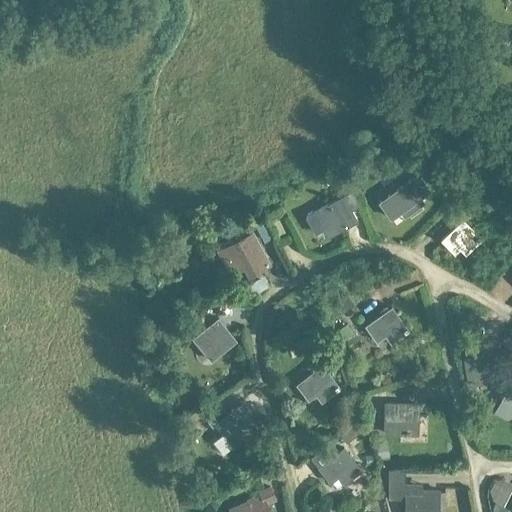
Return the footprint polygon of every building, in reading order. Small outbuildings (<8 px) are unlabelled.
[(355,165),(346,169),(356,194),(366,191),(355,165)] [(414,176),(380,194),(390,215),(425,198),(414,176)] [(345,196),(307,217),(316,233),(331,225),(335,233),(358,221),(345,196)] [(440,214),(433,221),(441,229),(455,215),(447,207),(440,214)] [(264,239),(272,235),(263,217),(254,222),(264,239)] [(464,221),(444,241),(456,253),(465,244),(471,250),(482,240),(464,221)] [(230,244),(217,250),(231,277),(247,268),(249,273),(269,262),(256,238),(233,250),(230,244)] [(337,304),(343,312),(353,305),(346,296),(337,304)] [(391,307),(365,326),(376,342),(392,331),(397,338),(408,330),(391,307)] [(196,313),(195,315),(189,319),(188,320),(194,328),(203,321),(196,313)] [(218,317),(193,337),(204,351),(218,340),(224,348),(235,339),(218,317)] [(350,326),(341,333),(347,341),(355,334),(350,326)] [(327,349),(318,356),(324,364),(333,357),(327,349)] [(321,365),(296,384),(308,399),(322,390),(328,396),(339,388),(321,365)] [(511,379),(495,370),(490,380),(508,391),(496,412),(511,421),(511,379)] [(444,385),(422,386),(422,394),(445,393),(444,385)] [(387,403),(386,433),(417,434),(418,404),(387,403)] [(241,404),(216,424),(233,446),(258,426),(241,404)] [(197,410),(187,417),(191,422),(200,416),(197,410)] [(348,430),(340,436),(347,444),(354,438),(348,430)] [(387,439),(376,440),(379,458),(389,457),(387,439)] [(343,448),(317,468),(329,483),(344,472),(350,479),(360,470),(343,448)] [(391,468),(390,497),(407,497),(406,511),(438,511),(439,491),(422,491),(422,482),(405,482),(405,468),(391,468)] [(271,484),(258,490),(260,495),(255,497),(254,495),(246,498),(247,500),(236,504),(228,507),(230,511),(271,511),(268,503),(274,500),(277,499),(273,490),(271,484)] [(498,497),(495,501),(491,509),(491,511),(511,511),(511,510),(503,507),(506,501),(498,497)]
